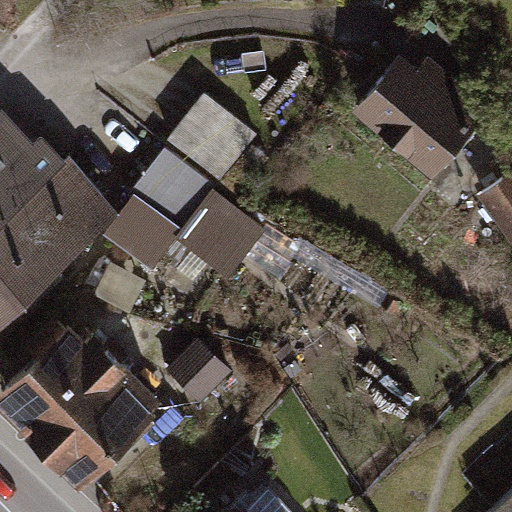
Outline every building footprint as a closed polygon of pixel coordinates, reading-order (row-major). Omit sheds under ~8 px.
[(477,108),(397,44),(350,103),(430,167),(477,108)] [(171,124),(223,169),(264,123),(212,78),(171,124)] [(0,297),(95,215),(2,108),(0,109),(0,297)] [(163,255),(221,169),(166,132),(108,218),(163,255)] [(511,172),(503,159),(479,175),(511,223),(511,172)] [(233,258),(269,217),(226,179),(190,221),(233,258)] [(155,403),(72,313),(0,379),(0,397),(74,477),(155,403)] [(511,511),(511,483),(483,511),(511,511)]
